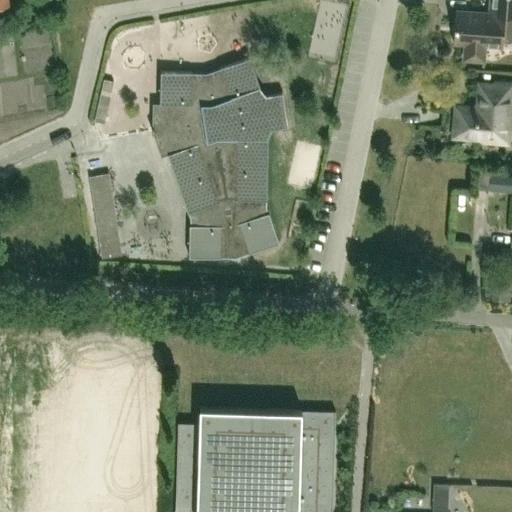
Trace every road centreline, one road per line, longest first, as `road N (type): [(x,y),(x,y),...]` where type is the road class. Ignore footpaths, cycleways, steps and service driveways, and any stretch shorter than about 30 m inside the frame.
road 1 (residential): [(388,0),(327,309)]
road 2 (residential): [(0,157),(58,131),(75,112),(98,20),(181,0)]
road 3 (residential): [(327,309),(101,291)]
road 4 (residential): [(327,309),(511,321)]
